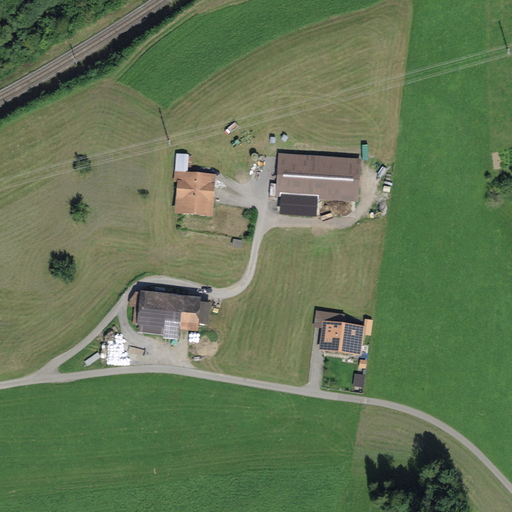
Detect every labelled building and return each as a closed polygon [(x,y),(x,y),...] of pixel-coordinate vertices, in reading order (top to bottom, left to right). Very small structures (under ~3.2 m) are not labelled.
[(214,217),(217,172),(189,171),(190,152),(177,152),(175,180),(179,180),(177,215),(214,217)] [(361,201),(363,158),(281,153),(278,196),(361,201)] [(243,249),(243,240),(233,240),(233,249),(243,249)] [(156,292),(159,292),(161,291),(162,289),(162,286),(159,284),(157,284),(155,286),(154,289),(156,292)] [(212,302),(202,301),(202,296),(141,291),(138,324),(140,324),(140,331),(163,333),(163,336),(179,337),(180,328),(199,330),(200,322),(210,323),(212,302)] [(364,333),(364,325),(343,323),(344,312),(316,309),(314,327),(322,328),(319,350),(361,355),(364,333)] [(374,318),(365,317),(364,325),(364,333),(373,335),(374,318)] [(356,374),(355,385),(364,386),(366,375),(356,374)]
